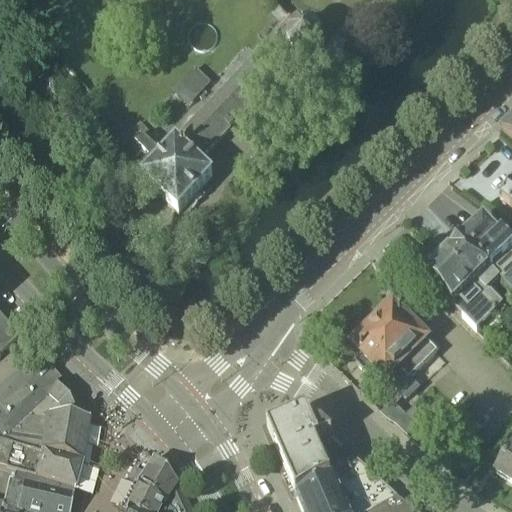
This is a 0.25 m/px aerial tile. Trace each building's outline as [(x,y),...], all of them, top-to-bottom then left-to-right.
[(117,129),(119,127),(12,12),(7,15),(0,16),(0,15),(0,0),(265,0),(288,23),(290,20),(270,0),(0,0),(0,18),(0,19),(7,17),(11,16),(40,47),(117,129)] [(306,27),(299,26),(296,28),(290,20),(288,23),(223,92),(245,112),(294,58),(302,59),(309,57),(314,51),(316,44),(316,37),(312,31),(306,27)] [(211,85),(195,71),(173,95),(189,109),(211,85)] [(195,165),(245,112),(223,92),(176,142),(177,143),(162,158),(151,147),(156,141),(141,125),(128,137),(119,127),(117,129),(110,133),(135,159),(140,154),(148,163),(143,169),(148,174),(140,183),(177,217),(183,210),(188,215),(209,192),(204,187),(210,179),(195,165)] [(511,124),(500,136),(511,143),(511,124)] [(511,211),(511,186),(511,189),(507,186),(503,187),(497,195),(498,199),(501,201),(500,202),(511,211)] [(482,220),(482,221),(462,241),(499,279),(511,292),(511,289),(504,282),(511,273),(511,250),(511,248),(511,243),(501,232),(497,236),(482,220)] [(462,241),(443,259),(496,314),(495,313),(503,306),(490,293),(489,295),(487,293),(499,279),(462,241)] [(496,314),(443,259),(424,278),(473,329),(480,323),(483,326),(496,314)] [(437,353),(393,308),(389,312),(386,312),(382,317),(382,320),(378,323),(376,321),(374,323),(375,324),(370,329),(369,328),(367,330),(369,332),(366,335),(362,335),(358,340),(358,343),(354,347),(363,356),(355,364),(370,379),(378,371),(407,400),(418,390),(410,381),(437,353)] [(0,358),(18,343),(0,323),(0,358)] [(0,388),(0,441),(4,446),(81,468),(88,424),(75,395),(61,383),(37,357),(0,388)] [(415,412),(406,420),(393,407),(382,416),(383,417),(387,422),(397,428),(416,447),(433,430),(415,412)] [(345,467),(357,462),(334,441),(319,427),(313,429),(307,416),(306,417),(268,434),(276,452),(297,502),(322,487),(336,481),(349,475),(345,467)] [(0,444),(0,471),(33,481),(73,494),(81,468),(4,446),(0,444)] [(511,449),(496,475),(511,484),(511,449)] [(377,511),(399,501),(398,500),(357,462),(345,467),(349,475),(336,481),(322,487),(297,502),(301,511),(377,511)] [(135,489),(136,490),(158,507),(161,500),(166,511),(189,511),(182,496),(155,465),(153,463),(135,489)] [(14,511),(69,511),(72,498),(8,481),(1,508),(14,511)] [(125,511),(166,511),(161,500),(158,507),(136,490),(125,511)] [(413,511),(399,501),(377,511),(413,511)]
